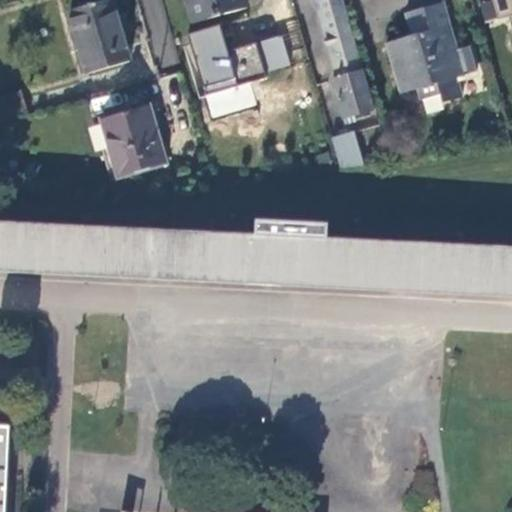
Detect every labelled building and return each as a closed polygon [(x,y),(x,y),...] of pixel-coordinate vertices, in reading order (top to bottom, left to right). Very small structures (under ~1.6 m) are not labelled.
[(111,0),(71,12),(88,74),(131,61),(112,0),(111,0)] [(187,0),(195,26),(247,10),(243,0),(187,0)] [(375,108),(344,0),(316,0),(339,77),(334,79),(344,117),(375,108)] [(511,0),(495,0),(501,20),(511,16),(511,0)] [(401,92),(418,87),(421,98),(439,94),(442,103),(461,98),(455,77),(449,54),(457,52),(444,4),(406,14),(412,37),(388,44),(401,92)] [(208,117),(256,107),(249,77),(290,68),(283,36),(226,48),(221,24),(190,31),(208,117)] [(0,123),(30,115),(25,100),(0,107),(0,123)] [(117,171),(119,178),(167,164),(150,106),(132,111),(130,104),(93,114),(109,173),(117,171)] [(341,169),(364,167),(354,134),(335,139),(341,169)] [(511,249),(0,224),(0,271),(511,299),(511,249)] [(8,425),(0,425),(0,511),(4,511),(5,498),(6,472),(7,460),(7,448),(8,425)]
